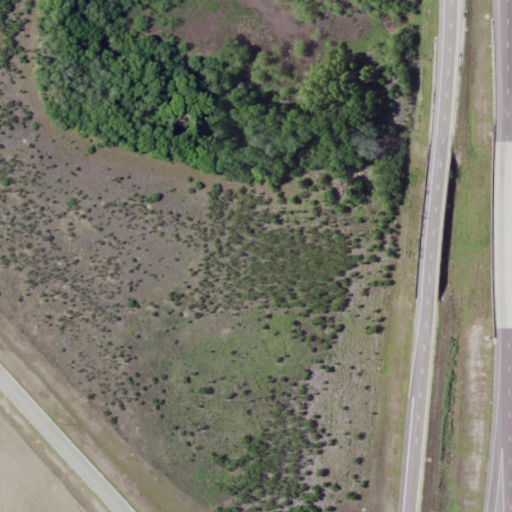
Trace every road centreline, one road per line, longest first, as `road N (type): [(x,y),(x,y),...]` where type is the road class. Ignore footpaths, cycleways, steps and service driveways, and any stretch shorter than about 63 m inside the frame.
road 1 (tertiary): [(428,293),(408,511)]
road 2 (motorway): [(507,316),(509,511)]
road 3 (motorway): [(507,150),(507,316)]
road 4 (tertiary): [(450,0),(438,155)]
road 5 (motorway): [(506,0),(507,150)]
road 6 (motorway): [(508,367),(489,511)]
road 7 (tertiary): [(438,155),(428,293)]
